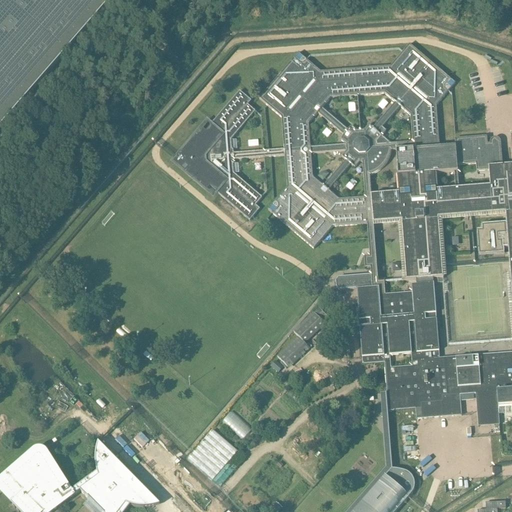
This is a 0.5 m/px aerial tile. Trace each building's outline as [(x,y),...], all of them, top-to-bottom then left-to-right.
[(0,0),(0,130),(112,0),(0,0)] [(455,139),(456,147),(440,148),(437,106),(456,84),(410,45),(391,67),(321,73),(299,54),(259,100),(282,118),(284,150),(233,154),(232,150),(237,150),(236,140),(229,141),(254,111),(247,105),(250,101),(238,91),(211,123),(207,119),(169,163),(212,199),(217,194),(250,222),(260,210),(256,207),(262,200),(232,174),(239,173),(238,163),(233,164),(233,160),(285,156),(287,188),(268,211),(314,250),(333,228),(367,225),(370,257),(364,257),(365,268),(371,268),(371,275),(339,277),(336,281),(336,288),(340,291),(357,290),(363,365),(385,364),(387,396),(382,397),(388,470),(351,511),(399,511),(415,494),(416,493),(416,492),(416,491),(416,490),(416,488),(416,487),(416,486),(415,485),(415,484),(415,483),(414,481),(414,480),(413,479),(412,478),(411,477),(410,476),(409,475),(408,475),(407,474),(406,473),(405,473),(404,473),(403,472),(401,472),(400,472),(399,472),(398,472),(397,472),(395,472),(394,472),(393,473),(388,412),(416,410),(417,420),(462,416),(460,396),(476,394),(477,416),(478,427),(500,425),(499,415),(511,414),(511,166),(503,167),(501,143),(501,142),(501,141),(500,141),(500,140),(499,140),(499,139),(498,139),(497,138),(496,138),(495,138),(494,138),(494,139),(493,139),(492,139),(492,140),(491,140),(491,141),(491,142),(490,142),(490,143),(490,144),(488,144),(487,137),(455,139)] [(511,118),(511,73),(482,75),(484,120),(511,118)] [(313,314),(293,333),(304,345),(324,325),(329,319),(319,309),(314,314),(313,314)] [(279,373),(283,368),(275,362),(271,367),(279,373)] [(223,420),(242,440),(251,431),(232,411),(223,420)] [(237,453),(213,431),(188,460),(213,482),(237,453)] [(36,453),(35,453),(0,482),(0,495),(16,511),(61,511),(77,501),(76,500),(82,495),(98,511),(129,511),(131,510),(135,511),(137,511),(138,511),(140,511),(142,511),(147,511),(148,511),(150,511),(154,511),(157,510),(161,509),(99,447),(99,448),(98,450),(98,452),(97,454),(97,456),(97,458),(96,459),(96,461),(96,463),(96,465),(96,467),(97,469),(97,471),(97,473),(98,475),(98,476),(73,495),(48,457),(48,456),(47,456),(46,455),(46,454),(45,454),(44,453),(43,453),(42,453),(39,452),(38,452),(37,453),(36,453)] [(506,509),(506,502),(486,504),(486,511),(497,510),(506,509)]
